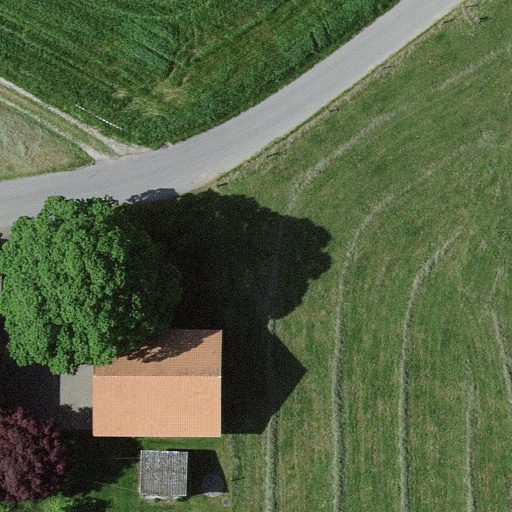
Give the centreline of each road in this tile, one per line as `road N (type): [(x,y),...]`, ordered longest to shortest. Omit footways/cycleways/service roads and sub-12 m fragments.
road 1 (unclassified): [(433,0),(278,117),(181,168),(0,204)]
road 2 (track): [(138,180),(0,92)]
